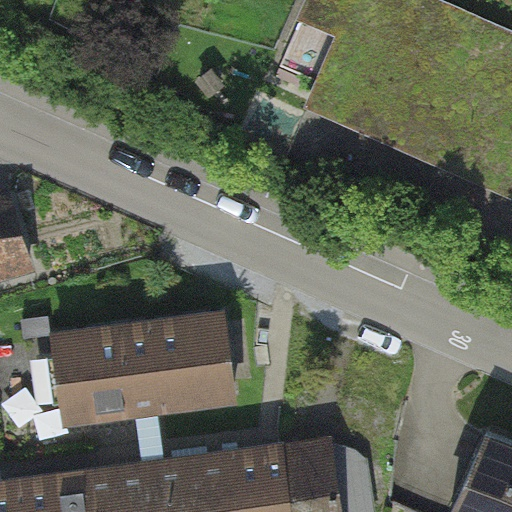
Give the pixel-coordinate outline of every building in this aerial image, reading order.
[(511,34),(433,0),(307,0),(301,16),(345,35),(315,103),(511,189),(511,34)] [(0,183),(0,283),(36,274),(12,180),(0,183)] [(52,335),(64,426),(244,404),(232,312),(52,335)] [(511,511),(511,446),(487,436),(453,511),(511,511)] [(349,511),(340,439),(291,445),(299,511),(349,511)] [(206,511),(299,511),(291,445),(199,456),(206,511)] [(74,511),(206,511),(199,456),(70,472),(74,511)] [(0,511),(74,511),(70,472),(0,481),(0,511)]
